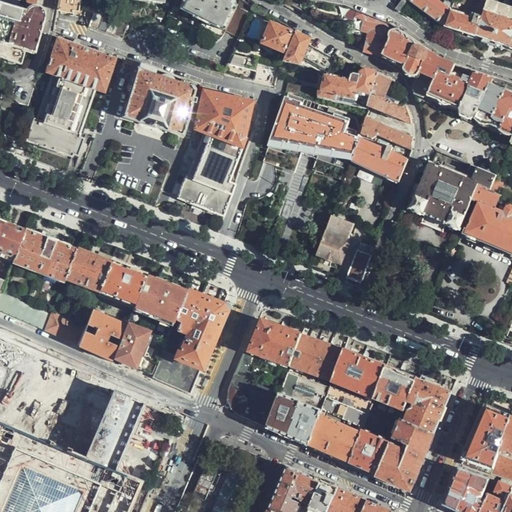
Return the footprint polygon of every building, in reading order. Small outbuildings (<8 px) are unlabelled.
[(26,51),(36,54),(47,19),(47,16),(47,13),(46,10),(44,7),(41,5),(38,4),(37,0),(27,0),(27,7),(27,8),(25,8),(26,5),(20,4),(21,0),(0,0),(0,57),(23,64),(26,51)] [(59,0),(57,11),(73,14),(74,11),(79,12),(81,2),(76,1),(75,0),(59,0)] [(105,15),(109,4),(96,0),(93,11),(105,15)] [(183,0),(178,10),(191,16),(193,15),(208,22),(208,24),(221,31),(234,3),(229,0),(183,0)] [(245,19),(251,5),(242,0),(238,0),(226,31),(238,36),(245,19)] [(409,0),(419,7),(426,13),(446,28),(475,37),(475,36),(484,39),(510,49),(511,50),(511,8),(488,0),(486,3),(478,0),(454,0),(452,6),(450,4),(447,8),(436,0),(409,0)] [(97,31),(101,16),(93,13),(88,28),(97,31)] [(109,19),(101,16),(97,31),(105,33),(109,19)] [(377,19),(371,17),(364,42),(361,42),(360,48),(363,48),(363,52),(381,57),(387,46),(385,45),(385,43),(380,41),(381,36),(383,36),(385,28),(384,26),(376,23),(377,19)] [(118,21),(109,19),(105,33),(113,36),(118,21)] [(291,34),(292,34),(293,32),(295,29),(279,20),(276,25),(269,22),(260,44),(282,53),(291,34)] [(127,25),(118,21),(113,36),(123,39),(127,25)] [(389,43),(387,46),(381,57),(381,58),(402,68),(403,72),(409,76),(412,76),(417,77),(411,89),(419,106),(425,103),(433,106),(436,109),(439,111),(444,112),(450,113),(453,114),(456,114),(460,113),(460,116),(469,119),(475,118),(476,120),(485,126),(491,126),(499,129),(500,132),(502,133),(504,135),(511,135),(511,94),(490,85),(493,78),(475,73),(472,79),(465,77),(463,82),(450,76),(454,66),(439,58),(429,51),(427,53),(422,48),(416,47),(415,45),(414,43),(411,40),(407,38),(407,36),(406,35),(404,35),(402,34),(399,31),(397,31),(392,30),(391,31),(390,32),(389,34),(389,43)] [(292,34),(281,61),(297,65),(300,59),(328,74),(336,60),(306,44),(308,38),(293,32),(292,34)] [(103,94),(114,63),(117,64),(119,59),(115,58),(115,59),(110,57),(110,56),(107,55),(107,56),(57,40),(45,75),(58,79),(43,123),(33,120),(25,142),(71,157),(73,152),(77,154),(81,142),(77,141),(94,91),(103,94)] [(243,79),(257,82),(270,85),(275,65),(258,60),(259,52),(234,47),(223,73),(243,79)] [(181,136),(191,103),(194,104),(196,99),(192,97),(194,89),(159,78),(161,72),(155,70),(153,75),(137,70),(122,117),(181,136)] [(370,96),(376,73),(366,71),(361,73),(360,77),(353,75),(352,76),(350,82),(327,77),(326,79),(322,78),(320,80),(318,80),(317,98),(335,102),(336,95),(359,101),(362,93),(370,96)] [(392,81),(376,73),(370,96),(368,106),(412,125),(411,119),(406,109),(384,100),(392,81)] [(42,89),(46,77),(41,75),(37,87),(42,89)] [(27,107),(32,89),(26,87),(14,86),(11,98),(18,105),(27,107)] [(240,168),(249,141),(243,139),(252,102),(202,91),(193,130),(203,134),(187,177),(186,177),(184,181),(183,181),(179,193),(180,194),(178,198),(185,201),(186,203),(214,213),(235,166),(240,168)] [(304,102),(287,96),(265,161),(271,164),(296,172),(302,153),(317,158),(313,170),(345,180),(360,137),(347,133),(352,119),(337,113),(336,116),(303,105),(304,102)] [(413,139),(366,119),(361,135),(371,140),(375,136),(388,142),(411,151),(413,139)] [(368,143),(360,140),(353,162),(399,183),(408,163),(408,160),(404,159),(388,151),(389,148),(391,146),(387,144),(388,142),(375,136),(371,140),(368,143)] [(411,151),(388,142),(387,144),(391,146),(389,148),(405,156),(404,159),(408,160),(411,151)] [(410,208),(459,230),(472,200),(484,171),(470,166),(467,173),(444,163),(442,169),(431,164),(410,208)] [(495,181),(497,176),(484,171),(472,200),(477,202),(465,233),(511,253),(511,207),(510,206),(507,207),(505,212),(503,213),(493,209),(499,196),(498,195),(491,191),(495,181)] [(503,184),(495,181),(491,191),(498,195),(503,184)] [(388,211),(393,199),(382,195),(377,207),(388,211)] [(357,223),(333,214),(317,255),(343,265),(353,239),(351,238),(357,223)] [(0,257),(12,262),(26,228),(9,221),(6,220),(0,217),(0,257)] [(51,238),(26,228),(12,262),(64,283),(66,277),(77,248),(51,238)] [(347,278),(361,284),(373,250),(368,248),(359,245),(347,278)] [(97,256),(77,248),(66,277),(99,291),(111,262),(97,256)] [(126,268),(111,262),(99,291),(134,305),(146,276),(126,268)] [(159,281),(146,276),(134,305),(154,313),(166,284),(159,281)] [(186,292),(166,284),(154,313),(174,321),(186,292)] [(205,299),(186,292),(174,321),(179,323),(176,330),(186,334),(184,339),(181,337),(177,347),(180,348),(177,355),(164,350),(154,375),(152,379),(191,394),(225,309),(224,305),(205,299)] [(0,313),(43,331),(50,314),(1,294),(0,295),(0,313)] [(154,313),(134,305),(132,310),(152,318),(154,313)] [(43,331),(78,345),(85,328),(62,318),(65,312),(59,310),(56,316),(53,315),(56,308),(53,307),(50,314),(43,331)] [(152,318),(132,310),(127,323),(149,331),(151,326),(149,326),(152,318)] [(78,345),(113,359),(113,358),(126,326),(91,312),(85,328),(78,345)] [(174,321),(154,313),(152,318),(172,326),(174,321)] [(172,326),(152,318),(149,326),(151,326),(149,331),(150,332),(148,335),(151,337),(140,364),(137,363),(135,367),(138,368),(154,375),(164,350),(172,326)] [(290,367),(302,335),(283,327),(263,320),(250,352),(290,367)] [(149,331),(127,323),(126,326),(113,358),(126,363),(132,366),(135,367),(137,363),(148,335),(150,332),(149,331)] [(151,337),(148,335),(137,363),(140,364),(151,337)] [(334,347),(302,335),(290,367),(328,381),(326,386),(330,388),(332,383),(344,351),(334,347)] [(245,418),(267,428),(280,394),(249,381),(253,373),(246,371),(252,356),(247,354),(248,352),(245,351),(235,375),(236,376),(232,384),(246,399),(245,418)] [(364,358),(344,351),(332,383),(373,400),(386,367),(364,358)] [(407,402),(417,379),(401,373),(386,367),(373,400),(388,406),(403,413),(407,402)] [(92,406),(99,408),(107,384),(68,372),(58,403),(78,410),(77,411),(89,415),(92,406)] [(280,394),(301,402),(321,411),(322,409),(326,399),(330,389),(330,388),(326,386),(288,373),(280,394)] [(442,414),(451,392),(417,379),(407,402),(415,405),(414,408),(410,410),(405,423),(434,434),(442,414)] [(242,416),(245,418),(246,399),(232,384),(231,389),(230,392),(230,397),(231,403),(232,405),(234,408),(236,412),(240,415),(242,416)] [(367,416),(370,408),(372,405),(359,400),(340,392),(330,389),(326,399),(367,416)] [(277,432),(289,437),(301,402),(280,394),(267,428),(277,432)] [(326,453),(349,463),(362,430),(365,422),(367,416),(326,399),(322,409),(357,423),(355,428),(320,414),(308,446),(326,453)] [(0,511),(125,511),(139,481),(115,470),(143,403),(138,400),(110,468),(0,421),(0,511)] [(298,441),(308,446),(320,414),(321,411),(301,402),(289,437),(298,441)] [(397,414),(402,416),(403,413),(388,406),(384,414),(395,419),(397,414)] [(473,438),(462,464),(492,474),(498,458),(500,450),(511,416),(486,406),(473,438)] [(379,412),(370,408),(367,416),(365,422),(374,426),(379,412)] [(49,438),(85,453),(102,412),(96,410),(88,431),(50,416),(45,430),(51,433),(49,438)] [(511,416),(500,450),(511,452),(511,416)] [(422,463),(434,434),(405,423),(400,421),(398,427),(393,439),(398,441),(397,446),(392,443),(393,442),(390,441),(377,475),(410,490),(422,463)] [(363,469),(377,475),(390,441),(362,430),(349,463),(363,469)] [(511,481),(511,461),(498,458),(492,474),(502,478),(511,481)] [(278,490),(269,511),(271,511),(298,511),(301,506),(300,505),(292,501),(293,498),(300,501),(311,477),(288,467),(278,490)] [(204,468),(192,496),(204,501),(216,473),(204,468)] [(445,505),(461,511),(480,511),(484,499),(490,480),(460,470),(445,505)] [(315,479),(311,477),(300,501),(312,506),(322,482),(315,479)] [(504,511),(511,494),(511,481),(502,478),(496,496),(491,495),(489,501),(484,499),(480,511),(504,511)] [(331,486),(322,482),(312,506),(309,511),(329,511),(340,490),(331,486)] [(364,511),(369,501),(361,498),(340,490),(329,511),(364,511)] [(393,511),(369,501),(364,511),(393,511)]
